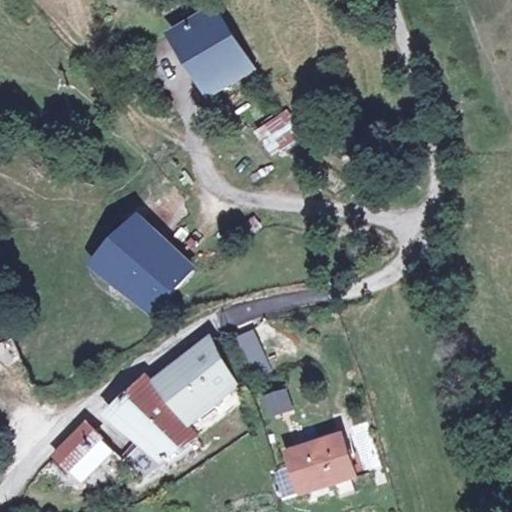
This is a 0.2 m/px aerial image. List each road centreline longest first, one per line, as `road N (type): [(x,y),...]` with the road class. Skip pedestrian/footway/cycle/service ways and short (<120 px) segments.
road 1 (unclassified): [(0,501),(65,424),(206,324),(377,282),(411,263),(432,227)]
road 2 (residential): [(432,227),(243,199),(223,192),(198,153)]
road 3 (track): [(432,227),(439,190),(434,131),(391,0)]
road 4 (track): [(0,79),(145,113),(198,153)]
road 5 (track): [(42,0),(145,113)]
